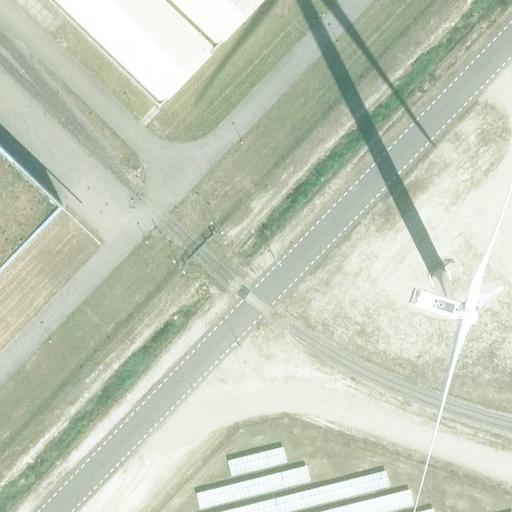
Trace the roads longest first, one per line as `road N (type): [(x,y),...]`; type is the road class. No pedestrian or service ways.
road 1 (unclassified): [(511,38),(55,511)]
road 2 (track): [(230,328),(304,391),(511,470)]
